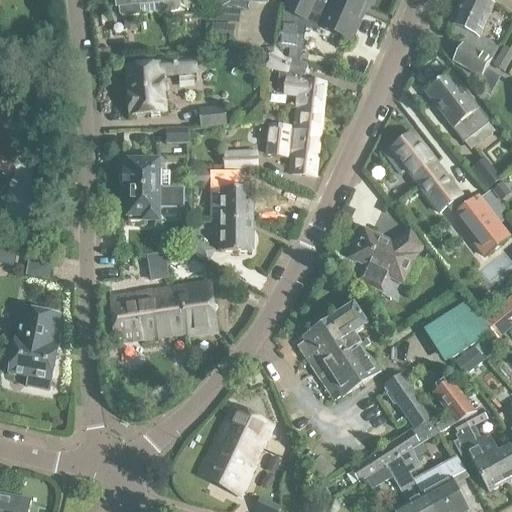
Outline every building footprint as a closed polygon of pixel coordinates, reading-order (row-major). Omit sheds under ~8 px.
[(117,0),(118,10),(120,10),(121,16),(123,17),(139,16),(140,14),(140,8),(150,6),(149,0),(117,0)] [(149,0),(150,6),(164,5),(165,11),(167,13),(178,12),(180,10),(180,3),(179,0),(149,0)] [(320,32),(321,30),(352,44),(365,15),(330,0),(286,0),(281,12),(284,13),(278,49),(303,52),(306,30),(320,32)] [(330,0),(365,15),(371,0),(330,0)] [(463,48),(491,64),(500,48),(482,38),(495,9),(475,0),(463,0),(448,36),(450,41),(458,45),(463,43),(464,42),(465,43),(462,47),(463,48)] [(224,52),(224,36),(212,34),(186,36),(186,55),(224,52)] [(462,47),(453,63),(481,79),(491,64),(463,48),(462,47)] [(511,52),(504,48),(499,57),(510,64),(511,60),(511,52)] [(270,70),(280,72),(278,88),(287,89),(286,97),(299,98),(297,110),(322,113),(325,86),(301,83),(301,79),(305,79),(308,67),(290,62),(283,60),(277,52),(273,49),(267,50),(264,61),(267,68),(270,70)] [(124,68),(129,118),(168,115),(164,79),(199,76),(197,56),(190,57),(190,58),(179,59),(179,58),(157,59),(158,63),(124,68)] [(493,67),(504,74),(510,64),(499,57),(493,67)] [(454,131),(464,143),(489,124),(479,111),(451,74),(425,94),(454,131)] [(227,128),(225,108),(199,111),(201,131),(227,128)] [(265,157),(292,160),(290,177),(315,180),(322,113),(297,110),(296,128),(267,126),(265,157)] [(276,123),(274,116),(262,117),(263,124),(276,123)] [(188,131),(167,131),(166,144),(188,144),(188,131)] [(414,137),(386,158),(401,178),(406,173),(413,181),(403,188),(406,191),(437,167),(414,137)] [(257,171),(256,154),(225,155),(225,172),(257,171)] [(501,181),(484,160),(473,169),(490,190),(501,181)] [(119,185),(124,189),(124,192),(128,192),(128,190),(147,189),(170,189),(170,173),(160,173),(160,164),(124,165),(124,173),(119,177),(119,185)] [(409,196),(418,189),(440,217),(449,210),(454,216),(452,218),(484,260),(511,238),(479,196),(467,206),(462,200),(437,167),(406,191),(409,196)] [(187,186),(212,186),(211,171),(187,172),(187,186)] [(501,203),(511,195),(503,184),(492,192),(501,203)] [(399,188),(391,194),(397,201),(404,195),(399,188)] [(128,190),(128,192),(129,225),(160,225),(160,210),(182,210),(182,212),(183,212),(183,189),(170,189),(147,189),(128,190)] [(210,222),(219,222),(255,222),(255,191),(211,190),(210,222)] [(255,224),(255,222),(219,222),(219,253),(255,254),(255,224)] [(365,268),(359,281),(383,293),(389,280),(403,287),(416,259),(426,252),(412,233),(393,248),(365,234),(352,261),(365,268)] [(191,239),(188,239),(188,253),(190,253),(208,263),(215,253),(191,239)] [(0,263),(15,267),(17,254),(0,250),(0,263)] [(149,257),(153,281),(168,279),(164,255),(149,257)] [(212,286),(174,292),(176,311),(184,310),(187,337),(187,340),(218,336),(212,286)] [(184,310),(176,311),(174,292),(111,301),(117,347),(187,337),(184,310)] [(426,317),(432,326),(429,328),(451,362),(485,339),(491,336),(485,324),(483,321),(470,301),(465,304),(460,296),(426,317)] [(511,296),(483,321),(485,324),(499,341),(511,330),(511,296)] [(342,400),(381,375),(365,351),(372,346),(368,341),(361,346),(356,337),(371,328),(356,307),(303,342),(305,343),(298,347),(334,402),(341,398),(342,400)] [(27,389),(50,394),(60,345),(55,344),(61,318),(22,310),(9,376),(29,380),(27,389)] [(468,354),(455,364),(461,372),(466,378),(486,362),(475,348),(468,354)] [(398,406),(416,432),(433,420),(417,396),(416,397),(403,377),(386,388),(389,392),(386,396),(394,406),(398,406)] [(433,395),(449,418),(437,427),(437,428),(441,435),(454,427),(456,426),(457,426),(464,421),(476,415),(477,414),(475,411),(469,403),(465,398),(452,380),(433,395)] [(240,388),(233,399),(242,404),(248,393),(240,388)] [(224,431),(262,452),(263,452),(273,430),(234,409),(224,431)] [(476,415),(464,421),(470,431),(475,428),(488,421),(483,413),(477,416),(476,415)] [(412,432),(379,454),(386,467),(413,452),(420,448),(424,446),(441,435),(437,428),(437,427),(433,420),(416,432),(414,434),(412,432)] [(456,426),(454,427),(454,428),(459,435),(456,437),(463,451),(465,450),(465,451),(490,494),(507,485),(492,459),(486,462),(476,444),(470,431),(464,421),(457,426),(456,426)] [(289,449),(301,478),(287,484),(297,511),(313,511),(316,511),(303,478),(308,476),(296,446),(287,425),(282,427),(286,438),(290,448),(289,449)] [(262,452),(224,431),(222,429),(200,479),(240,502),(262,452)] [(492,459),(507,485),(511,481),(511,453),(509,449),(498,456),(488,438),(482,441),(476,444),(486,462),(492,459)] [(420,448),(413,452),(417,459),(428,452),(424,446),(420,448)] [(386,467),(393,479),(407,504),(393,511),(429,511),(421,496),(422,496),(414,481),(411,475),(422,469),(420,464),(417,459),(413,452),(386,467)] [(360,484),(361,484),(366,481),(376,474),(386,467),(379,454),(352,471),(360,484)] [(458,457),(414,481),(422,496),(421,496),(429,511),(469,511),(456,486),(470,479),(458,457)] [(376,474),(366,481),(372,490),(372,491),(393,479),(386,467),(376,474)] [(0,511),(29,511),(32,502),(12,498),(11,502),(3,501),(4,496),(0,495),(0,511)] [(280,511),(282,508),(260,499),(254,511),(280,511)] [(336,500),(323,506),(326,511),(338,511),(339,511),(340,509),(340,507),(336,500)]
